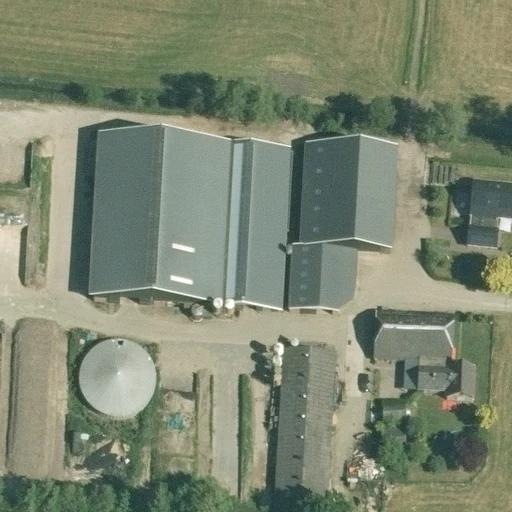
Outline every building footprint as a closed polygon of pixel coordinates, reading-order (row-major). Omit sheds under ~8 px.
[(1,102),(1,114),(24,113),(24,101),(1,102)] [(199,309),(208,147),(96,140),(87,303),(199,309)] [(291,151),(208,147),(199,309),(282,314),(291,151)] [(297,154),(289,313),(338,317),(350,307),(356,289),(359,243),(392,245),(394,159),(297,154)] [(511,189),(473,186),(470,217),(472,218),(471,230),(469,229),(468,238),(467,247),(495,250),(496,232),(489,231),(490,219),(511,221),(511,189)] [(426,262),(479,264),(480,249),(426,247),(426,262)] [(399,280),(480,282),(481,264),(399,262),(399,280)] [(374,361),(418,363),(417,394),(447,395),(447,400),(471,402),(472,372),(450,371),(452,319),(376,315),(374,361)] [(129,345),(121,343),(114,343),(106,345),(99,348),(92,352),(87,358),(83,364),(80,372),(79,379),(79,387),(81,395),(85,402),(89,408),(95,413),(102,417),(109,419),(117,420),(125,419),(132,417),(139,413),(145,408),(150,402),(153,395),(155,387),(155,380),(154,372),(152,365),(148,358),(142,353),(136,348),(129,345)] [(282,353),(274,511),(327,511),(336,355),(282,353)] [(341,368),(340,389),(355,390),(356,369),(341,368)] [(382,410),(384,425),(405,424),(404,408),(382,410)] [(381,428),(381,447),(406,446),(405,427),(381,428)]
